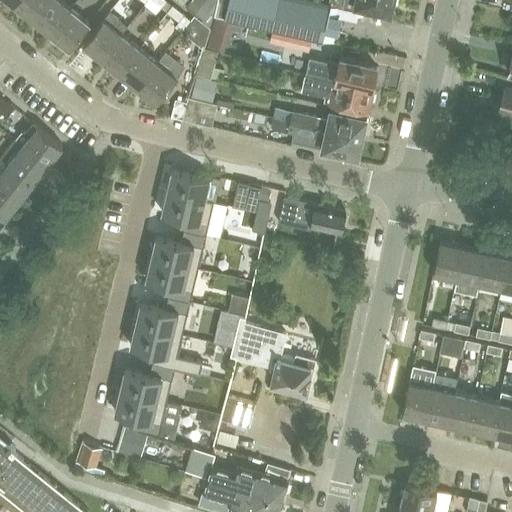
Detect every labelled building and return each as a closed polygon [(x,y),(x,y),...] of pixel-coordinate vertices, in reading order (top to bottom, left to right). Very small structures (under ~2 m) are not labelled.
[(34,18),(48,0),(19,0),(16,4),(34,18)] [(72,6),(64,0),(48,0),(34,18),(52,32),(72,6)] [(154,0),(167,11),(173,4),(167,0),(154,0)] [(204,19),(217,3),(217,0),(191,0),(187,5),(204,19)] [(214,14),(323,40),(332,42),(340,7),(331,5),(310,0),(217,0),(217,3),(214,14)] [(395,2),(395,0),(331,0),(331,2),(356,7),(357,2),(389,10),(391,1),(395,2)] [(173,4),(167,11),(146,38),(150,42),(172,14),(179,20),(175,25),(181,30),(190,18),(173,4)] [(72,6),(52,32),(70,47),(91,21),(72,6)] [(194,13),(190,18),(181,30),(204,48),(210,26),(194,13)] [(84,42),(102,57),(123,31),(105,17),(84,42)] [(312,38),(286,32),(272,28),(269,41),(283,44),(309,51),(312,38)] [(141,46),(123,31),(102,57),(121,72),(141,46)] [(141,46),(121,72),(139,86),(160,61),(141,46)] [(205,47),(197,73),(211,77),(218,51),(205,47)] [(167,52),(160,61),(139,86),(157,101),(185,67),(167,52)] [(309,54),(305,72),(307,72),(372,87),(372,85),(375,84),(376,78),(374,76),(377,66),(354,61),(354,58),(342,55),(341,58),(340,57),(339,61),(309,54)] [(305,72),(302,89),(325,95),(324,98),(330,99),(329,100),(367,109),(369,98),(372,98),(373,92),(371,89),(372,87),(307,72),(305,72)] [(218,81),(196,75),(192,94),(213,99),(218,81)] [(511,88),(505,87),(500,108),(511,111),(511,88)] [(183,118),(196,121),(197,114),(214,118),(217,107),(218,103),(189,96),(188,100),(188,101),(183,118)] [(278,116),(291,119),(361,135),(362,128),(365,128),(367,119),(365,118),(365,116),(330,109),(329,116),(280,106),(278,116)] [(359,142),(361,135),(291,119),(288,129),(325,137),(322,146),(357,153),(358,152),(361,150),(362,145),(359,142)] [(16,137),(22,142),(48,163),(63,145),(37,124),(30,133),(26,129),(21,130),(16,137)] [(48,163),(22,142),(16,137),(2,155),(8,160),(34,181),(48,163)] [(34,181),(8,160),(0,170),(0,182),(20,199),(34,181)] [(172,167),(167,189),(204,198),(205,197),(210,176),(172,167)] [(239,180),(233,205),(245,207),(251,183),(239,180)] [(0,212),(5,217),(20,199),(0,182),(0,212)] [(259,197),(259,198),(268,201),(271,187),(262,185),(261,186),(259,197)] [(167,189),(162,211),(186,217),(184,228),(206,233),(214,199),(205,197),(204,198),(167,189)] [(316,202),(317,201),(285,194),(279,220),(310,227),(311,223),(341,230),(343,221),(345,220),(347,213),(345,211),(346,209),(316,202)] [(268,201),(258,198),(256,209),(255,215),(268,218),(272,201),(268,201)] [(156,233),(151,255),(198,267),(205,237),(206,233),(184,228),(181,239),(156,233)] [(464,242),(442,237),(434,271),(456,276),(464,242)] [(252,266),(254,243),(218,240),(216,262),(252,266)] [(464,242),(456,276),(454,288),(477,293),(479,281),(487,247),(464,242)] [(479,281),(502,286),(509,252),(487,247),(479,281)] [(511,252),(509,252),(502,286),(511,288),(511,252)] [(151,255),(146,277),(171,283),(168,295),(190,300),(198,267),(151,255)] [(236,275),(253,279),(254,272),(237,269),(236,275)] [(141,300),(135,322),(182,333),(189,304),(190,300),(168,295),(165,306),(141,300)] [(239,314),(240,311),(228,308),(222,307),(220,317),(237,321),(239,314)] [(239,314),(230,355),(235,356),(238,356),(276,366),(272,381),(271,387),(292,393),(309,397),(317,358),(311,357),(309,365),(293,361),(294,356),(280,352),(285,332),(246,321),(246,320),(245,319),(246,316),(245,316),(239,314)] [(511,316),(504,314),(500,331),(511,333),(511,329),(511,316)] [(432,324),(447,327),(448,319),(434,316),(432,324)] [(470,325),(456,321),(454,329),(468,332),(470,325)] [(135,322),(130,344),(155,350),(152,361),(175,366),(174,367),(200,373),(203,359),(178,353),(182,333),(135,322)] [(492,329),(478,326),(476,334),(491,338),(492,329)] [(422,327),(420,335),(434,338),(436,331),(422,327)] [(511,333),(500,331),(498,339),(511,342),(511,333)] [(444,332),(442,341),(456,344),(458,336),(444,332)] [(464,346),(479,349),(480,341),(466,338),(464,346)] [(488,343),(486,351),(501,354),(503,346),(488,343)] [(125,366),(120,388),(167,399),(174,367),(175,366),(152,361),(150,372),(125,366)] [(209,373),(211,363),(203,361),(200,371),(209,373)] [(410,379),(403,411),(425,416),(432,383),(410,379)] [(425,416),(447,421),(454,388),(432,383),(425,416)] [(120,388),(114,410),(139,416),(137,427),(159,433),(167,399),(120,388)] [(477,393),(454,388),(447,421),(470,426),(477,393)] [(493,431),(500,398),(477,393),(470,426),(493,431)] [(228,395),(222,418),(249,425),(255,402),(228,395)] [(511,401),(500,398),(493,431),(511,435),(511,401)] [(110,446),(112,436),(92,432),(90,442),(110,446)] [(0,506),(4,502),(16,511),(89,511),(90,511),(28,462),(13,450),(16,447),(10,443),(8,446),(0,439),(0,506)] [(83,441),(77,460),(97,466),(102,447),(83,441)] [(212,467),(209,479),(282,499),(285,490),(287,489),(288,485),(287,482),(287,480),(256,471),(256,472),(234,465),(232,472),(212,467)] [(203,486),(206,476),(193,471),(190,479),(199,482),(198,484),(203,486)] [(205,492),(231,499),(229,505),(253,511),(281,511),(282,509),(279,508),(282,499),(209,479),(205,492)] [(432,510),(437,488),(405,480),(400,503),(432,510)] [(475,511),(483,511),(486,500),(478,498),(475,511)] [(431,511),(432,510),(400,503),(398,511),(431,511)]
